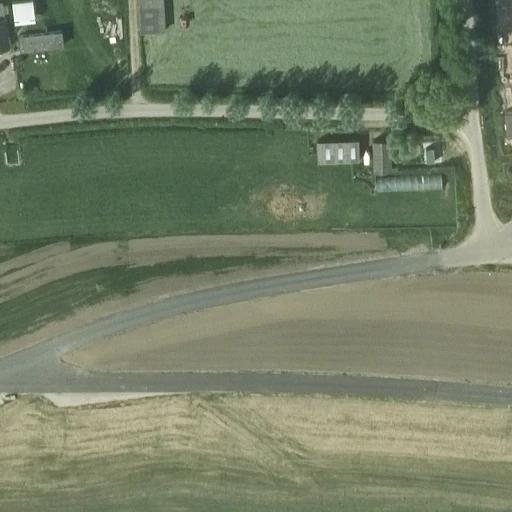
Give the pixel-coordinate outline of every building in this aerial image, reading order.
[(14,0),(13,0),(15,24),(37,22),(34,0),(14,0)] [(165,31),(163,0),(138,0),(141,33),(165,31)] [(3,2),(0,2),(0,49),(9,49),(5,18),(4,18),(4,11),(8,11),(7,2),(3,3),(3,2)] [(316,142),(317,163),(359,161),(358,140),(316,142)] [(390,140),(372,141),(374,172),(392,172),(390,140)]
